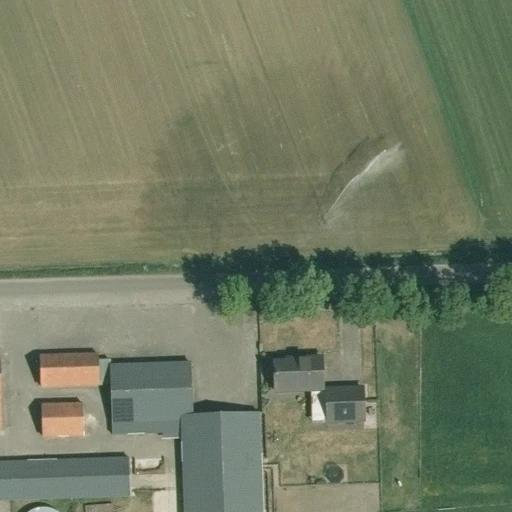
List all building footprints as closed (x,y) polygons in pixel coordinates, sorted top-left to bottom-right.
[(98,356),(40,358),(41,389),(99,387),(98,356)] [(273,364),(274,393),(322,391),(320,359),(285,361),(285,364),(273,364)] [(190,364),(110,366),(112,423),(181,421),(183,511),(262,511),(259,415),(192,417),(190,364)] [(362,390),(326,391),(327,423),(363,422),(362,390)] [(42,438),(83,437),(82,405),(41,407),(42,438)] [(0,502),(131,498),(130,459),(0,463),(0,502)]
